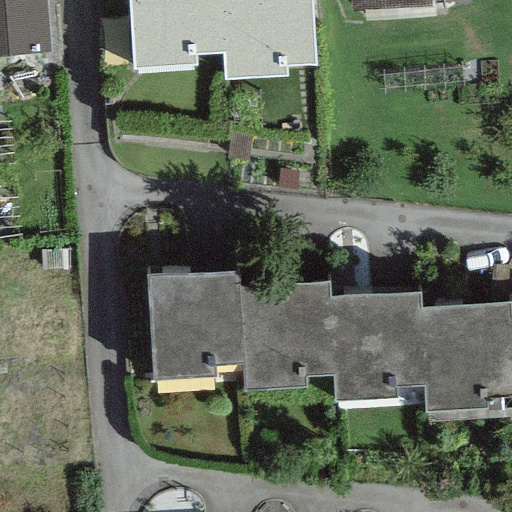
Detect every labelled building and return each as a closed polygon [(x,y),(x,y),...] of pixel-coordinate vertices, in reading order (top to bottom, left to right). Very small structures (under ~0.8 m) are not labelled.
[(0,0),(0,45),(48,41),(43,0),(0,0)] [(194,45),(223,43),(220,0),(129,0),(132,58),(194,55),(194,45)] [(312,0),(220,0),(223,43),(224,70),(284,67),(283,52),(315,51),(312,0)] [(446,0),(361,0),(364,19),(448,9),(446,0)] [(237,276),(236,260),(147,266),(154,374),(217,370),(216,359),(243,358),(237,276)] [(328,270),(237,276),(243,358),(244,384),(306,380),(306,368),(334,366),(329,283),(328,270)] [(419,292),(418,277),(329,283),(334,366),(336,393),(398,389),(397,373),(425,371),(419,292)] [(511,286),(419,292),(425,371),(427,401),(490,397),(489,385),(511,383),(511,308),(511,303),(511,286)]
